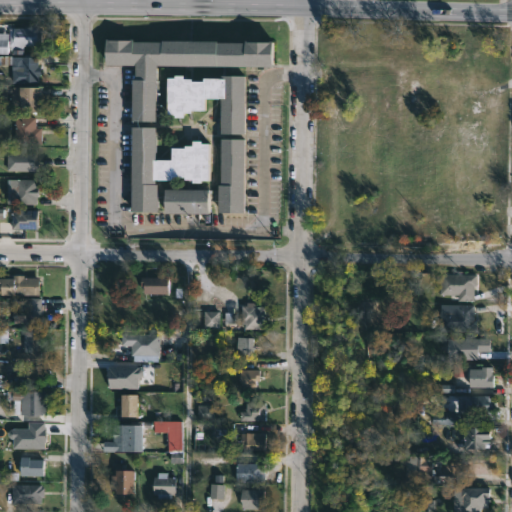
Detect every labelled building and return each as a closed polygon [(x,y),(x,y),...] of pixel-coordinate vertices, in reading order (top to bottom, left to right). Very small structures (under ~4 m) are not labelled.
[(11,45),(11,48),(19,48),(19,53),(0,53),(0,32),(11,32),(11,27),(39,26),(39,45),(11,45)] [(273,41),(273,66),(156,65),(156,103),(154,103),(154,161),(170,161),(170,149),(184,149),(184,146),(191,146),(191,142),(200,142),(200,145),(208,145),(208,181),(200,181),(200,184),(191,184),(191,180),(182,180),(182,178),(171,178),(171,181),(155,181),(155,214),(128,213),(128,128),(147,128),(147,122),(130,122),(130,80),(133,80),(133,66),(103,65),(104,39),(132,40),(132,41),(217,42),(217,43),(245,43),(245,41),(273,41)] [(38,54),(38,56),(40,56),(40,68),(45,68),(45,74),(41,75),(41,80),(14,80),(14,62),(24,62),(24,56),(26,56),(26,54),(38,54)] [(245,76),(244,133),(242,133),(241,139),(244,139),(243,213),(217,212),(217,185),(220,185),(221,138),(237,139),(237,134),(220,134),(221,98),(204,97),(204,110),(192,110),(192,112),(184,112),(184,117),(174,116),(174,114),(168,114),(168,77),(176,77),(176,74),(185,74),(185,78),(192,78),(192,80),(204,80),(204,77),(222,77),(222,75),(245,76)] [(47,86),(47,95),(44,95),(44,107),(41,107),(41,112),(23,111),(23,108),(12,108),(12,86),(47,86)] [(36,127),(42,126),(42,143),(14,143),(14,116),(36,117),(36,127)] [(37,158),(39,161),(42,161),(42,170),(9,170),(8,168),(8,153),(37,153),(37,158)] [(39,179),(40,197),(38,197),(38,203),(16,203),(17,179),(39,179)] [(209,213),(164,212),(165,189),(209,189),(209,213)] [(34,229),(13,228),(13,212),(20,212),(20,209),(40,209),(40,229),(34,229)] [(27,274),(27,277),(42,277),(42,295),(0,295),(0,279),(2,279),(2,277),(16,277),(16,275),(27,274)] [(476,293),(475,301),(460,300),(460,295),(443,295),(444,274),(478,274),(478,285),(476,285),(476,293)] [(168,293),(144,293),(144,286),(141,286),(142,277),(169,278),(168,293)] [(259,302),(259,305),(268,305),(268,316),(265,316),(264,329),(246,328),(247,320),(243,320),(244,305),(249,305),(249,301),(259,302)] [(44,313),(44,334),(48,334),(48,352),(45,352),(45,362),(18,362),(18,352),(26,352),(26,334),(30,334),(30,316),(15,316),(15,305),(28,305),(28,303),(44,304),(44,313)] [(472,307),(472,319),(475,319),(475,330),(466,330),(466,331),(438,329),(439,310),(457,311),(457,304),(472,305),(472,307)] [(205,329),(221,329),(221,313),(205,313),(205,329)] [(161,334),(160,355),(152,355),(152,353),(132,353),(132,345),(123,345),(123,333),(161,334)] [(495,366),(495,376),(497,376),(497,387),(473,387),(473,369),(485,369),(485,366),(495,366)] [(263,371),(241,371),(241,388),(263,388),(263,371)] [(46,391),(46,413),(43,413),(43,415),(14,414),(14,400),(13,400),(13,390),(46,391)] [(128,416),(118,416),(119,394),(135,394),(135,416),(128,416)] [(493,395),(493,413),(464,413),(464,407),(458,407),(458,395),(493,395)] [(259,403),(259,410),(268,410),(267,421),(243,422),(243,420),(242,420),(242,411),(248,411),(248,403),(259,403)] [(139,433),(139,444),(111,444),(110,430),(111,430),(111,424),(126,424),(126,422),(129,421),(151,421),(151,428),(142,428),(142,433),(139,433)] [(488,426),(488,438),(489,438),(489,443),(483,443),(483,448),(462,449),(461,429),(464,429),(464,426),(488,426)] [(268,433),(267,450),(247,449),(247,446),(242,445),(243,433),(268,433)] [(427,456),(427,461),(431,461),(430,479),(422,479),(422,483),(403,482),(404,460),(407,460),(407,455),(427,456)] [(45,464),(45,476),(23,475),(23,459),(45,459),(45,464)] [(266,465),(265,482),(239,482),(239,463),(266,463),(266,465)] [(136,470),(135,493),(116,493),(117,485),(113,485),(113,475),(117,475),(118,470),(136,470)] [(169,473),(169,477),(178,477),(178,495),(173,495),(173,498),(159,498),(159,494),(156,494),(156,476),(160,477),(160,472),(169,473)] [(468,484),(468,486),(488,487),(489,503),(487,503),(487,507),(479,507),(479,511),(451,511),(451,486),(456,487),(456,475),(469,475),(468,484)] [(42,484),(42,487),(45,487),(45,497),(41,497),(41,503),(13,503),(13,484),(42,484)] [(223,498),(222,486),(211,487),(212,499),(223,498)] [(266,490),(265,509),(243,509),(244,489),(266,490)]
